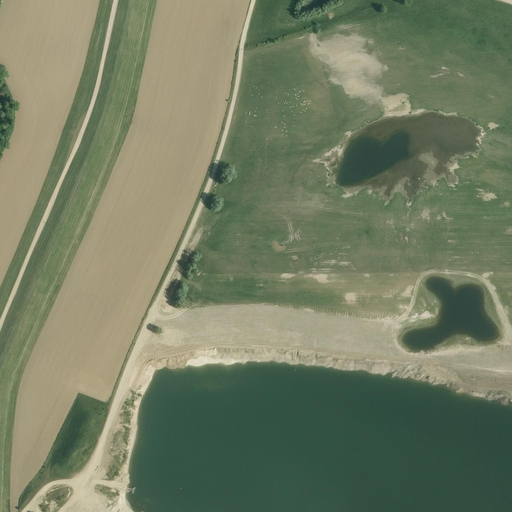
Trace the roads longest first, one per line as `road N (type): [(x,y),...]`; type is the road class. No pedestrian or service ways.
road 1 (track): [(28,511),(41,489),(83,472),(109,420),(215,168),(252,0)]
road 2 (track): [(0,325),(90,106),(113,0)]
